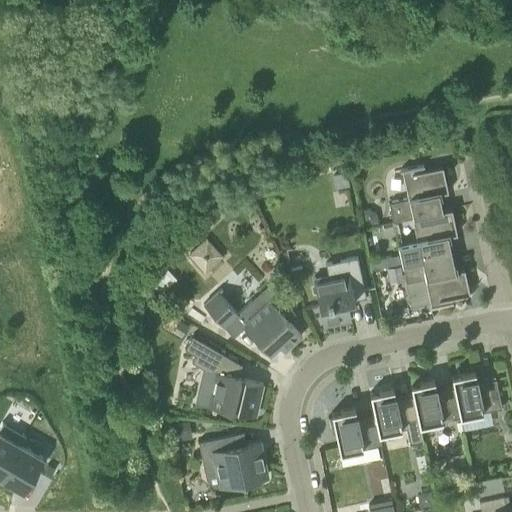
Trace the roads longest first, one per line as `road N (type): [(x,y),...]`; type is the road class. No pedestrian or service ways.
road 1 (residential): [(305,511),(287,420),(302,379),(347,351),(496,321)]
road 2 (residential): [(496,321),(471,159)]
